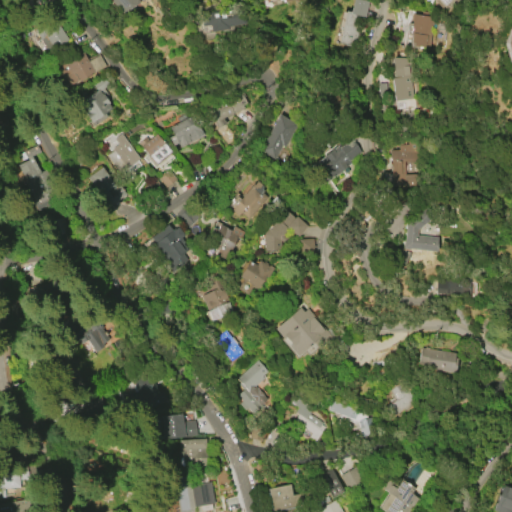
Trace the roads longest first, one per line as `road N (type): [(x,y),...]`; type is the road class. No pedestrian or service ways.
road 1 (residential): [(256,511),(242,454),(87,245),(0,26)]
road 2 (residential): [(3,263),(87,245),(187,191),(261,96),(157,97),(117,68),(75,0)]
road 3 (residential): [(511,356),(445,325),(382,330),(346,303),(328,272),(328,233),(369,175),(376,36),(389,0)]
road 4 (residential): [(242,454),(328,458),(402,436),(445,404),(511,385)]
road 5 (residential): [(52,511),(48,476),(10,386),(0,250)]
